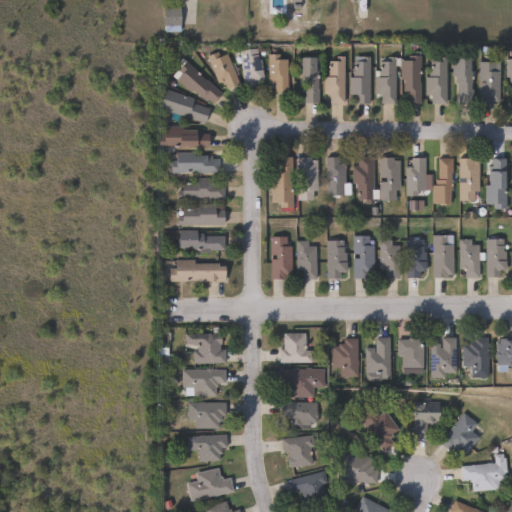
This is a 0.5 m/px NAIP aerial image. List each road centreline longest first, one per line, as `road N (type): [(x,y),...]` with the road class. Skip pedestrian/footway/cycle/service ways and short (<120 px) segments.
road 1 (residential): [(511,129),(250,129),(251,428),(256,475),(271,511)]
road 2 (residential): [(511,306),(250,310)]
